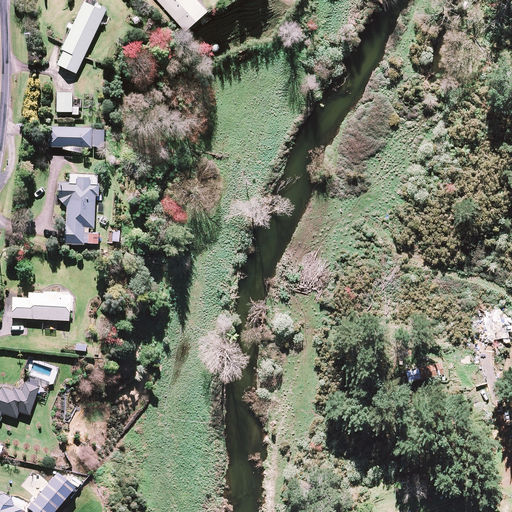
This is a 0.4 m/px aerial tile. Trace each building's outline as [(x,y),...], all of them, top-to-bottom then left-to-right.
[(155,0),(185,34),(208,14),(195,0),(155,0)] [(57,66),(76,75),(107,11),(97,6),(95,9),(84,4),(61,51),(63,52),(57,66)] [(73,94),(57,94),(56,113),(72,114),(73,94)] [(48,128),(47,148),(91,150),(92,129),(48,128)] [(105,132),(92,132),(92,149),(104,149),(105,132)] [(84,229),(94,230),(95,198),(99,198),(99,185),(92,185),(92,179),(75,179),(75,184),(59,184),(59,200),(67,208),(65,245),(84,246),(84,245),(88,245),(89,235),(84,235),(84,229)] [(98,235),(89,235),(88,245),(97,245),(98,235)] [(11,299),(9,319),(67,323),(68,297),(60,296),(60,294),(42,293),(42,295),(26,294),(26,299),(11,299)] [(444,382),(442,375),(440,361),(403,368),(406,381),(424,377),(425,379),(437,376),(438,383),(444,382)] [(0,414),(0,415),(15,420),(18,413),(27,417),(37,389),(22,384),(20,392),(12,389),(11,392),(0,388),(0,414)] [(55,511),(76,488),(58,473),(28,508),(33,511),(55,511)] [(18,511),(19,510),(12,507),(10,499),(2,495),(0,495),(0,511),(18,511)]
